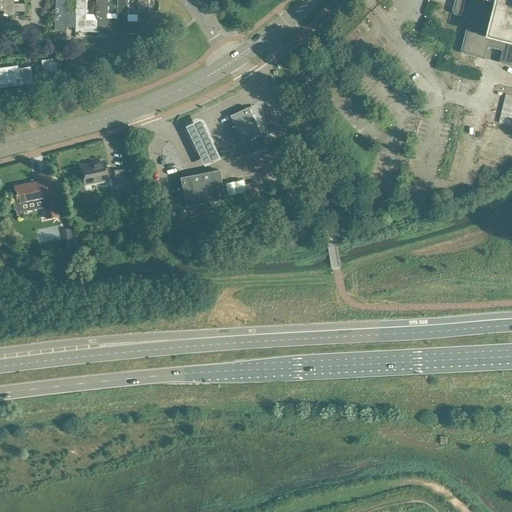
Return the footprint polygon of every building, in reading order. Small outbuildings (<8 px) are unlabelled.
[(13,3),(13,0),(3,0),(3,12),(3,14),(8,14),(8,16),(14,16),(15,12),(23,12),(23,16),(24,16),(24,4),(13,3)] [(75,12),(65,12),(65,0),(55,0),(54,31),(66,31),(66,27),(75,27),(75,12)] [(86,19),(86,0),(75,0),(75,12),(75,27),(75,30),(80,31),(87,31),(95,31),(96,32),(96,20),(95,20),(86,19)] [(96,0),(95,20),(96,20),(96,32),(101,32),(101,33),(108,33),(116,33),(116,31),(117,20),(116,20),(116,19),(106,19),(106,0),(96,0)] [(127,21),(127,0),(116,0),(116,19),(116,20),(117,20),(116,31),(122,31),(121,32),(128,33),(128,32),(137,33),(138,23),(137,23),(137,21),(127,21)] [(148,11),(148,0),(137,0),(137,21),(137,23),(138,23),(149,24),(149,20),(159,20),(159,12),(148,11)] [(511,0),(455,0),(452,14),(469,18),(460,53),(483,59),(485,60),(488,48),(502,51),(499,63),(511,66),(511,0)] [(58,58),(41,61),(43,77),(61,75),(58,58)] [(18,66),(0,68),(0,84),(15,83),(31,81),(32,81),(30,67),(18,68),(18,66)] [(511,95),(506,94),(499,123),(511,126),(511,95)] [(265,143),(248,107),(230,116),(247,152),(248,155),(267,146),(265,143)] [(201,120),(185,127),(204,167),(220,159),(201,120)] [(107,174),(106,168),(105,162),(81,167),(85,184),(112,179),(114,185),(121,184),(118,170),(111,171),(111,173),(107,174)] [(225,200),(219,170),(180,178),(186,207),(225,200)] [(58,216),(51,182),(49,173),(38,175),(40,183),(34,184),(34,183),(15,187),(18,203),(34,200),(34,198),(44,196),(48,217),(46,218),(58,216)] [(246,192),(244,180),(225,184),(227,196),(246,192)]
